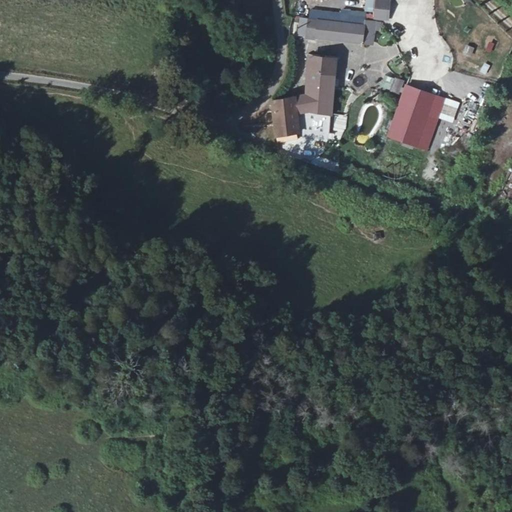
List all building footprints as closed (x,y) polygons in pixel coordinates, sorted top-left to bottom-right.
[(313,12),(311,22),(297,21),(296,38),(368,44),(369,33),(371,21),(367,22),(360,21),(359,21),(360,10),(338,9),(337,14),(313,12)] [(485,50),(491,52),(496,40),(490,38),(485,50)] [(309,98),(309,111),(334,112),(336,59),(310,59),(309,98)] [(433,150),(451,100),(409,87),(392,138),(433,150)] [(298,111),(296,98),(273,100),(279,136),(283,136),(303,135),(298,111)] [(298,111),(309,111),(309,98),(296,98),(298,111)]
